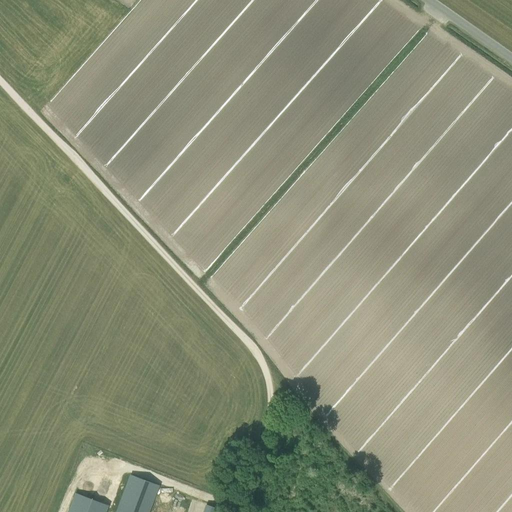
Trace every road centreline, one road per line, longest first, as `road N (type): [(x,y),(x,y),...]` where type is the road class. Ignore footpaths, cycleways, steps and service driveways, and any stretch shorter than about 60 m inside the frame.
road 1 (track): [(272,396),(263,365),(237,330),(0,83)]
road 2 (track): [(397,511),(292,403),(272,396)]
road 3 (track): [(272,396),(239,511)]
